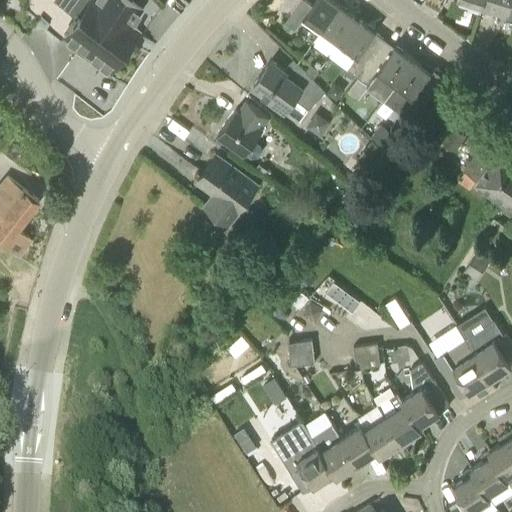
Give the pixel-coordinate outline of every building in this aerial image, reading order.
[(108,65),(137,26),(131,22),(142,8),(131,0),(86,0),(63,31),(108,65)] [(300,22),(318,35),(341,5),(334,0),(316,0),(313,5),(306,0),(301,0),(285,22),(295,29),(300,22)] [(482,0),(484,1),(484,0),(426,0),(441,9),(445,0),(482,0)] [(511,0),(484,0),(484,1),(510,9),(506,20),(511,21),(511,0)] [(341,5),(318,35),(335,48),(358,18),(341,5)] [(358,18),(335,48),(354,62),(348,69),(358,76),(386,40),(375,32),(376,31),(358,18)] [(386,40),(358,76),(368,83),(373,76),(391,89),(413,59),(396,46),(395,47),(386,40)] [(431,72),(414,59),(383,100),(411,120),(413,117),(431,93),(422,85),(431,72)] [(300,66),(296,62),(287,72),(271,61),(253,85),(268,96),(267,98),(285,111),(294,97),(309,108),(326,92),(300,66)] [(311,63),(305,70),(313,79),(319,69),(311,63)] [(346,89),(335,81),(326,92),(337,100),(346,89)] [(237,108),(218,133),(245,153),(264,128),(262,127),(269,116),(252,103),(246,99),(238,109),(237,108)] [(397,136),(381,123),(370,137),(387,149),(397,136)] [(455,127),(449,135),(460,143),(466,134),(455,127)] [(460,143),(449,135),(444,141),(455,149),(460,143)] [(372,140),(365,149),(379,160),(386,152),(372,140)] [(487,140),(476,155),(511,181),(511,156),(501,148),(500,149),(487,140)] [(258,185),(217,154),(198,180),(216,194),(206,206),(229,223),(258,185)] [(511,192),(511,181),(476,155),(466,169),(467,169),(460,179),(471,187),(477,178),(507,200),(511,192)] [(0,239),(20,254),(31,239),(18,228),(39,201),(8,176),(0,186),(0,239)] [(511,266),(511,245),(501,258),(511,266)] [(477,280),(490,259),(477,251),(464,271),(477,280)] [(315,321),(323,310),(311,302),(304,313),(315,321)] [(467,336),(466,337),(495,382),(503,377),(500,372),(511,365),(508,359),(511,357),(511,342),(505,332),(503,334),(486,306),(458,323),(467,336)] [(235,357),(250,344),(242,335),(227,348),(235,357)] [(495,382),(466,337),(445,350),(449,357),(438,364),(447,377),(460,397),(483,383),(486,388),(495,382)] [(289,353),(313,350),(312,339),(288,342),(289,353)] [(354,357),(379,355),(378,343),(353,346),(354,357)] [(392,370),(410,371),(412,347),(394,346),(392,370)] [(313,350),(289,353),(291,365),(315,363),(313,350)] [(379,355),(354,357),(356,370),(381,367),(379,355)] [(402,399),(405,404),(406,403),(421,429),(430,423),(427,419),(449,405),(422,361),(411,368),(414,391),(402,399)] [(406,403),(405,404),(385,416),(404,446),(412,441),(409,436),(421,429),(406,403)] [(385,416),(365,430),(364,430),(379,450),(378,451),(381,455),(393,447),(396,451),(404,446),(385,416)] [(361,467),(342,437),(332,422),(313,435),(318,445),(322,450),(321,450),(338,476),(350,468),(353,472),(361,467)] [(364,430),(365,430),(362,425),(342,437),(361,467),(370,461),(367,457),(378,451),(379,450),(364,430)] [(322,450),(318,445),(313,435),(308,429),(277,448),(292,471),(304,491),(327,476),(330,481),(338,476),(321,450),(322,450)] [(511,441),(506,433),(498,438),(501,442),(489,450),(508,480),(511,486),(511,441)] [(247,453),(257,446),(251,437),(241,444),(247,453)] [(508,480),(489,450),(481,455),(484,459),(471,467),(487,493),(487,492),(508,480)] [(487,493),(471,467),(463,472),(466,477),(453,485),(470,511),(491,498),(487,492),(487,493)] [(384,511),(382,509),(377,511),(375,511),(370,503),(355,511),(384,511)]
